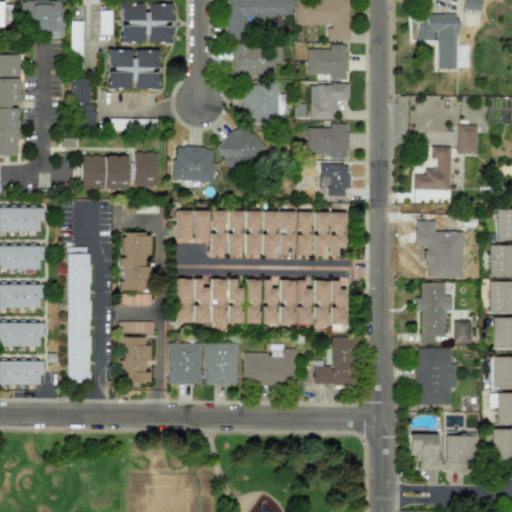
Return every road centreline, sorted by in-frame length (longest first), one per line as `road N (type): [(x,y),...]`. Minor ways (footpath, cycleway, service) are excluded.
road 1 (residential): [(381,511),(380,0)]
road 2 (residential): [(0,414),(381,419)]
road 3 (residential): [(159,267),(382,269)]
road 4 (residential): [(381,498),(511,492)]
